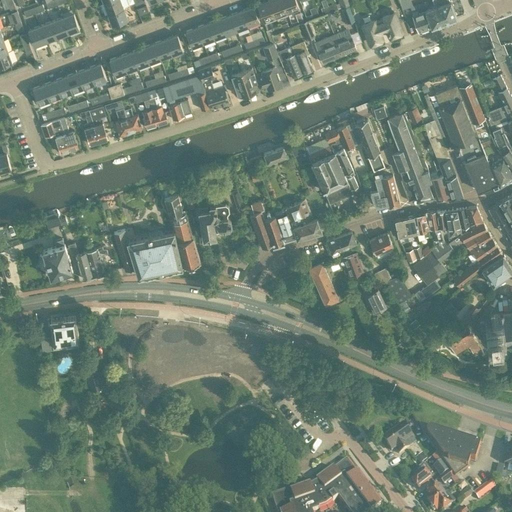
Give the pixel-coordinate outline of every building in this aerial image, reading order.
[(10,10),(16,8),(12,0),(7,0),(10,10)] [(48,9),(58,5),(55,0),(54,0),(46,3),(48,9)] [(110,0),(104,2),(108,13),(124,8),(120,0),(110,0)] [(133,0),(137,8),(146,5),(144,0),(133,0)] [(258,4),(264,21),(275,16),(269,0),(258,4)] [(269,0),(275,16),(287,12),(282,0),(269,0)] [(282,0),(287,12),(299,7),(295,0),(282,0)] [(399,0),(402,10),(410,7),(413,6),(411,0),(399,0)] [(425,11),(413,15),(419,32),(458,18),(451,1),(450,1),(449,0),(432,0),(435,6),(425,10),(425,11)] [(335,3),(328,6),(330,12),(331,12),(332,11),(337,9),(335,3)] [(33,8),(35,14),(45,10),(43,4),(33,8)] [(139,15),(149,11),(146,5),(137,8),(139,15)] [(242,10),(248,26),(260,21),(254,6),(242,10)] [(321,8),(322,13),(323,14),(326,13),(330,12),(328,6),(324,7),(321,8)] [(355,21),(349,6),(341,9),(347,24),(355,21)] [(310,9),(310,10),(311,14),(312,16),(313,16),(318,14),(316,7),(310,9)] [(26,17),(35,14),(33,8),(24,11),(26,17)] [(128,19),(124,8),(108,13),(113,25),(128,19)] [(231,15),(237,30),(248,26),(242,10),(231,15)] [(15,23),(21,21),(18,11),(11,14),(14,23),(15,23)] [(379,20),(384,33),(388,32),(389,37),(395,35),(397,36),(400,34),(401,32),(402,32),(394,12),(382,17),(383,19),(379,20)] [(62,18),(68,33),(80,29),(74,13),(62,18)] [(220,19),(226,34),(237,30),(231,15),(220,19)] [(51,22),(57,38),(68,33),(62,18),(51,22)] [(209,23),(214,38),(226,34),(220,19),(209,23)] [(307,20),(301,23),(307,39),(314,37),(307,20)] [(380,35),(384,33),(379,20),(375,22),(375,20),(362,25),(370,44),(382,39),(380,35)] [(19,32),(24,30),(21,21),(15,23),(19,32)] [(40,26),(46,42),(57,38),(51,22),(40,26)] [(198,27),(203,42),(214,38),(209,23),(198,27)] [(28,30),(34,46),(46,42),(40,26),(28,30)] [(192,47),(203,42),(198,27),(186,32),(192,47)] [(337,42),(342,55),(356,49),(353,41),(351,37),(350,33),(336,39),(337,42)] [(20,36),(23,45),(29,43),(26,34),(20,36)] [(166,39),(171,55),(183,50),(177,35),(166,39)] [(253,40),(255,46),(265,42),(263,36),(253,40)] [(323,63),(342,55),(337,42),(336,39),(335,37),(316,45),(323,63)] [(155,43),(160,59),(171,55),(166,39),(155,43)] [(0,41),(0,53),(8,51),(4,40),(0,41)] [(249,41),(244,43),(246,49),(255,46),(253,40),(249,41)] [(292,45),(292,46),(302,72),(312,68),(307,54),(309,54),(304,41),(292,45)] [(27,55),(32,53),(29,43),(23,45),(27,55)] [(143,48),(149,63),(160,59),(155,43),(143,48)] [(274,43),(263,47),(267,59),(278,55),(274,43)] [(240,45),(231,48),(233,54),(242,50),(240,45)] [(292,46),(277,51),(281,61),(286,59),(292,76),(302,72),(292,46)] [(132,52),(138,67),(149,63),(143,48),(132,52)] [(223,57),(233,54),(231,48),(221,51),(223,57)] [(0,67),(13,63),(8,51),(0,53),(0,67)] [(121,56),(127,71),(138,67),(132,52),(121,56)] [(208,56),(210,62),(220,58),(218,52),(208,56)] [(115,76),(127,71),(121,56),(109,60),(115,76)] [(199,59),(201,65),(210,62),(208,56),(199,59)] [(89,68),(95,83),(107,79),(101,63),(89,68)] [(200,74),(206,92),(210,107),(211,109),(229,103),(228,100),(230,100),(228,92),(225,92),(223,86),(214,89),(213,86),(211,79),(215,78),(211,65),(198,69),(200,75),(200,74)] [(268,89),(281,84),(275,66),(262,71),(263,73),(257,75),(262,89),(268,87),(268,89)] [(241,71),(249,94),(250,94),(250,93),(260,90),(252,67),(241,71)] [(78,72),(84,88),(95,83),(89,68),(78,72)] [(178,71),(180,77),(189,74),(188,68),(178,71)] [(168,74),(170,80),(180,77),(178,71),(168,74)] [(249,94),(241,71),(231,75),(239,97),(249,94)] [(67,76),(73,92),(84,88),(78,72),(67,76)] [(163,87),(166,96),(168,101),(196,91),(197,94),(206,92),(200,74),(200,75),(163,87)] [(493,78),(492,79),(498,91),(497,92),(503,104),(504,105),(509,116),(511,119),(511,118),(511,94),(501,74),(493,78)] [(155,78),(157,84),(166,81),(164,75),(155,78)] [(56,80),(62,96),(73,92),(67,76),(56,80)] [(146,81),(147,87),(157,84),(155,78),(146,81)] [(45,85),(50,100),(62,96),(56,80),(45,85)] [(470,82),(459,86),(473,122),(474,122),(481,119),(483,124),(476,127),(476,128),(481,140),(492,136),(485,118),(483,113),(470,82)] [(114,85),(118,97),(133,92),(131,86),(123,89),(121,83),(114,85)] [(131,86),(133,92),(144,88),(142,83),(131,86)] [(458,84),(434,94),(439,106),(438,107),(455,146),(454,146),(456,152),(461,150),(478,190),(478,191),(479,191),(493,185),(494,188),(500,185),(490,163),(481,140),(476,128),(476,127),(483,124),(481,119),(474,122),(473,122),(459,86),(458,86),(458,84)] [(39,105),(50,100),(45,85),(33,89),(39,105)] [(108,87),(110,93),(112,99),(118,97),(114,85),(108,87)] [(147,92),(157,125),(169,121),(166,111),(164,112),(162,106),(157,107),(154,97),(159,96),(160,98),(166,96),(163,87),(147,92)] [(146,128),(157,125),(147,92),(135,95),(137,102),(144,100),(147,110),(143,112),(145,118),(143,118),(146,128)] [(202,110),(210,107),(206,92),(197,94),(202,110)] [(99,96),(101,102),(112,99),(110,93),(99,96)] [(91,99),(92,105),(101,102),(99,96),(91,99)] [(434,120),(440,134),(446,149),(450,148),(428,96),(425,97),(429,107),(434,120)] [(185,115),(192,113),(188,99),(169,105),(173,119),(185,116),(185,115)] [(77,103),(79,109),(89,106),(87,100),(77,103)] [(68,106),(70,112),(79,109),(77,103),(68,106)] [(406,109),(411,122),(421,118),(416,105),(406,109)] [(504,105),(486,112),(493,129),(500,126),(500,127),(502,131),(504,130),(505,133),(505,134),(511,130),(508,122),(506,117),(509,116),(504,105)] [(89,110),(99,142),(108,139),(103,123),(100,123),(99,118),(106,115),(103,106),(89,110)] [(55,110),(57,116),(66,113),(64,107),(55,110)] [(124,109),(131,132),(143,129),(138,114),(133,116),(131,107),(124,109)] [(377,119),(386,115),(383,107),(374,110),(377,119)] [(120,136),(131,132),(124,109),(124,108),(117,110),(120,120),(116,121),(120,136)] [(45,113),(47,119),(57,116),(55,110),(45,113)] [(90,145),(99,142),(89,110),(80,113),(82,118),(84,119),(87,118),(88,123),(84,124),(86,128),(85,128),(90,145)] [(399,170),(403,179),(401,180),(409,201),(418,198),(419,199),(436,196),(430,176),(427,167),(422,155),(404,112),(387,118),(399,149),(392,152),(398,170),(399,170)] [(486,112),(483,113),(485,118),(492,136),(496,147),(497,146),(501,151),(503,155),(511,167),(511,150),(509,147),(509,146),(506,142),(500,145),(499,146),(494,136),(494,135),(495,135),(493,131),(492,129),(493,129),(486,112)] [(65,117),(60,119),(70,151),(79,148),(74,131),(70,132),(65,117)] [(60,119),(41,125),(45,136),(55,133),(61,153),(70,151),(60,119)] [(428,139),(442,171),(443,171),(445,178),(451,198),(464,196),(456,174),(455,174),(440,134),(434,120),(424,124),(427,133),(429,138),(428,139)] [(368,121),(356,125),(373,171),(385,167),(368,121)] [(344,125),(336,128),(340,137),(344,147),(345,149),(362,142),(355,126),(356,125),(354,122),(345,126),(344,125)] [(493,129),(492,129),(493,131),(495,135),(494,135),(494,136),(499,146),(500,145),(506,142),(509,146),(509,147),(511,150),(511,143),(511,144),(509,141),(505,134),(505,133),(504,130),(502,131),(500,127),(500,126),(493,129)] [(335,142),(308,154),(329,201),(352,190),(351,188),(358,185),(353,174),(355,173),(343,148),(344,147),(340,137),(336,128),(331,130),(332,131),(325,133),(328,142),(335,140),(335,142)] [(492,136),(481,140),(490,163),(500,185),(511,176),(511,167),(503,155),(501,151),(497,146),(496,147),(492,136)] [(0,171),(11,169),(7,154),(9,153),(7,144),(3,146),(5,154),(0,155),(0,171)] [(268,163),(287,157),(284,147),(265,154),(268,163)] [(384,187),(388,202),(389,202),(390,206),(401,203),(393,173),(385,175),(383,169),(373,172),(374,178),(375,178),(377,185),(376,185),(378,189),(384,187)] [(262,179),(260,173),(259,170),(251,173),(251,174),(253,179),(254,182),(262,179)] [(430,176),(436,196),(437,199),(451,197),(451,198),(445,178),(443,171),(442,171),(430,176)] [(384,204),(388,202),(384,187),(378,189),(376,185),(375,185),(373,184),(368,185),(367,187),(368,190),(370,191),(375,206),(376,205),(376,206),(378,208),(382,207),(384,204)] [(232,192),(238,209),(244,207),(238,190),(232,192)] [(171,220),(171,223),(187,218),(185,212),(182,213),(176,193),(164,197),(170,220),(171,220)] [(192,199),(187,200),(190,210),(194,208),(196,218),(200,217),(203,238),(217,236),(216,231),(219,230),(221,227),(229,226),(231,223),(231,218),(227,216),(227,213),(229,210),(228,205),(225,203),(211,205),(211,203),(212,203),(211,197),(206,198),(207,205),(198,207),(198,208),(195,208),(192,199)] [(511,203),(507,197),(499,202),(511,223),(511,203)] [(305,199),(287,206),(298,237),(322,229),(317,217),(313,218),(305,199)] [(254,213),(250,214),(263,247),(274,243),(274,244),(284,241),(276,218),(275,215),(274,215),(273,212),(268,214),(266,214),(261,201),(251,204),(254,213)] [(511,223),(499,202),(489,208),(502,233),(508,229),(511,236),(511,223)] [(286,207),(273,212),(274,215),(275,215),(276,218),(284,241),(298,237),(287,206),(286,207)] [(465,208),(469,223),(482,220),(476,206),(465,208)] [(456,209),(461,229),(464,227),(465,231),(470,229),(469,226),(470,226),(469,223),(465,208),(456,209)] [(445,211),(451,235),(461,229),(456,209),(445,211)] [(319,214),(317,217),(322,229),(324,228),(337,223),(332,210),(319,214)] [(441,229),(441,232),(445,231),(444,229),(443,225),(445,224),(449,238),(451,235),(445,211),(445,210),(437,211),(440,226),(441,229)] [(31,233),(47,227),(60,222),(57,214),(56,211),(27,221),(31,233)] [(435,228),(439,242),(443,239),(441,232),(441,229),(440,226),(437,211),(427,211),(431,229),(435,228)] [(413,216),(417,232),(423,230),(425,236),(430,235),(425,213),(413,215),(413,216)] [(404,218),(409,238),(413,237),(412,233),(417,232),(413,216),(404,218)] [(173,230),(182,264),(201,261),(187,218),(171,223),(173,230)] [(404,239),(409,238),(404,218),(394,220),(398,236),(403,235),(404,239)] [(414,265),(427,284),(428,284),(435,278),(446,269),(440,260),(444,257),(454,249),(464,242),(465,241),(474,236),(488,229),(486,226),(483,222),(470,226),(469,226),(470,229),(465,231),(462,233),(447,243),(443,239),(439,242),(431,248),(429,250),(430,253),(414,265)] [(441,232),(443,239),(447,243),(462,233),(465,231),(464,227),(461,229),(451,235),(449,238),(445,224),(443,225),(444,229),(445,231),(441,232)] [(182,265),(182,264),(173,230),(127,240),(124,229),(113,231),(125,270),(136,267),(138,275),(145,273),(146,274),(157,271),(165,270),(165,269),(171,268),(171,267),(181,265),(182,265)] [(474,236),(465,241),(464,242),(471,252),(472,253),(473,252),(482,245),(481,245),(492,237),(488,229),(474,236)] [(326,240),(331,252),(356,242),(352,231),(326,240)] [(375,254),(393,246),(388,232),(370,240),(375,254)] [(482,245),(473,252),(478,259),(498,245),(492,237),(481,245),(482,245)] [(50,276),(72,270),(69,258),(68,252),(67,252),(64,243),(63,238),(54,240),(56,245),(42,249),(45,259),(44,259),(41,263),(42,267),(47,269),(48,268),(50,276)] [(93,275),(92,274),(85,249),(78,251),(75,241),(68,244),(71,254),(74,263),(78,262),(83,278),(84,278),(86,280),(90,278),(92,275),(93,275)] [(85,249),(92,274),(104,270),(100,258),(105,256),(105,254),(107,251),(106,247),(103,246),(102,244),(85,249)] [(413,248),(417,258),(424,255),(420,245),(413,248)] [(502,252),(498,245),(478,259),(476,261),(476,262),(453,278),(459,286),(477,272),(474,269),(479,265),(480,267),(502,252)] [(409,261),(417,258),(413,248),(405,251),(409,261)] [(357,252),(342,257),(349,276),(370,267),(362,254),(358,256),(357,252)] [(493,285),(494,285),(511,272),(511,266),(503,253),(482,268),(493,285)] [(325,305),(339,299),(322,262),(308,268),(325,305)] [(380,270),(374,273),(379,285),(380,284),(382,289),(387,286),(388,286),(386,284),(392,280),(391,278),(386,268),(380,270)] [(392,280),(386,284),(388,286),(390,290),(402,282),(398,275),(391,278),(392,280)] [(366,280),(360,284),(363,290),(361,290),(362,292),(368,305),(371,304),(375,311),(386,305),(378,290),(373,292),(371,288),(370,286),(369,286),(366,280)] [(420,289),(426,297),(433,292),(439,287),(433,280),(428,284),(420,289)] [(511,299),(508,300),(509,310),(511,310),(511,311),(490,315),(491,325),(487,326),(488,333),(486,334),(487,339),(492,338),(493,347),(494,347),(494,346),(511,344),(511,299)] [(410,310),(406,303),(400,307),(404,314),(410,310)] [(463,321),(467,324),(478,309),(474,306),(463,321)] [(51,320),(54,336),(41,337),(43,350),(56,348),(55,343),(79,340),(76,316),(51,320)] [(481,349),(477,341),(468,324),(446,336),(456,353),(470,345),(473,353),(481,349)] [(92,391),(103,388),(97,364),(86,368),(92,391)] [(405,442),(412,437),(403,424),(383,438),(391,451),(395,448),(399,454),(409,447),(405,442)] [(480,444),(419,424),(423,434),(423,435),(455,477),(467,468),(470,460),(475,461),(480,444)] [(415,458),(420,465),(427,460),(422,453),(415,458)] [(346,508),(345,508),(347,511),(370,511),(380,505),(378,503),(379,502),(370,490),(369,491),(366,486),(367,486),(358,474),(357,474),(346,459),(331,470),(330,469),(319,478),(316,480),(317,481),(310,485),(309,484),(306,485),(306,484),(293,489),(293,490),(290,491),(289,488),(271,495),(274,503),(276,511),(312,511),(319,510),(318,508),(325,506),(331,501),(332,502),(338,498),(342,503),(343,502),(346,508)] [(434,467),(441,477),(449,471),(442,461),(434,467)] [(427,475),(430,472),(424,464),(413,472),(416,476),(411,480),(418,489),(431,479),(427,475)] [(503,473),(505,466),(499,464),(496,476),(505,478),(506,474),(503,473)] [(449,471),(441,477),(445,482),(453,476),(449,471)] [(476,473),(464,482),(469,489),(471,492),(484,482),(476,473)] [(486,485),(482,488),(487,494),(495,488),(491,482),(486,485)] [(426,500),(431,506),(446,495),(438,485),(427,494),(429,498),(426,500)] [(473,494),(474,495),(473,495),(477,501),(487,494),(482,488),(479,490),(473,494)] [(466,492),(456,499),(460,505),(470,497),(473,495),(474,495),(473,494),(471,492),(469,489),(466,492)] [(446,495),(431,506),(436,511),(439,510),(441,511),(443,511),(453,504),(446,495)]
